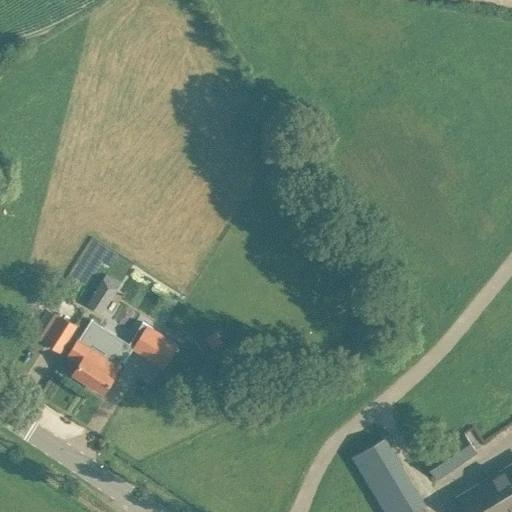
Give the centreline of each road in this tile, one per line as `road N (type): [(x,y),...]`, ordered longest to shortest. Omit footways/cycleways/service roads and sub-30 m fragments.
road 1 (unclassified): [(298,511),(335,443),(440,351),(511,267)]
road 2 (tertiary): [(153,511),(0,411)]
